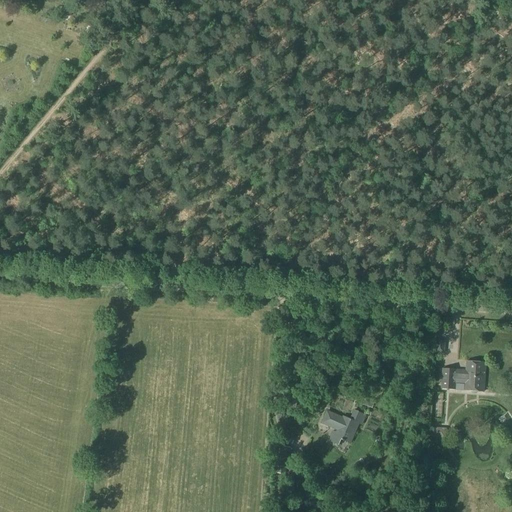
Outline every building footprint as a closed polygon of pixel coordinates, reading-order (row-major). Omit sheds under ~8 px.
[(444,354),(445,340),(434,340),(433,353),(444,354)] [(484,392),(486,363),(466,362),(466,373),(456,372),(456,370),(442,369),(441,389),(455,390),(455,384),(465,385),(464,390),(484,392)] [(372,406),(374,402),(360,397),(358,401),(372,406)] [(342,417),(326,411),(320,424),(336,431),(335,432),(332,431),(328,441),(338,446),(341,439),(350,443),(358,423),(361,425),(365,415),(355,411),(351,420),(342,416),(342,417)] [(445,439),(446,428),(429,427),(429,438),(445,439)] [(386,441),(377,437),(374,446),(382,450),(386,441)] [(287,468),(290,448),(279,446),(275,466),(287,468)]
